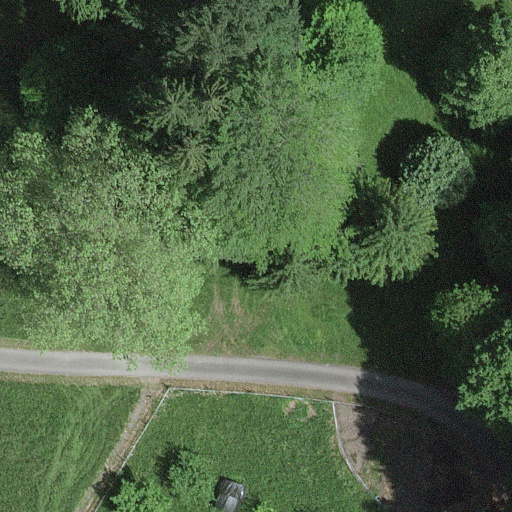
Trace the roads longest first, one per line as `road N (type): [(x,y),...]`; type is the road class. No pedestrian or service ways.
road 1 (unclassified): [(0,362),(310,379)]
road 2 (track): [(310,379),(511,414)]
road 3 (unknown): [(155,371),(89,511)]
